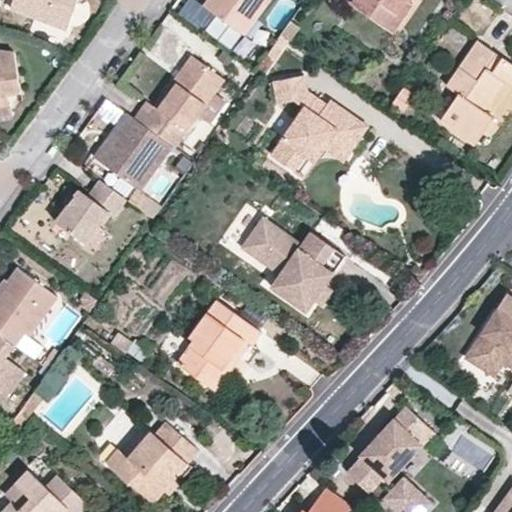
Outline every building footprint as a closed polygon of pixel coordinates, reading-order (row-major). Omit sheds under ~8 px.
[(13,0),(11,6),(65,29),(77,0),(13,0)] [(210,0),(206,7),(236,29),(246,15),(257,22),(271,0),(210,0)] [(355,0),(354,3),(375,17),(385,3),(397,12),(405,0),(355,0)] [(385,3),(375,17),(395,32),(416,3),(411,0),(405,0),(397,12),(385,3)] [(236,29),(247,36),(257,22),(246,15),(236,29)] [(495,116),(486,110),(506,80),(511,84),(511,61),(505,56),(499,65),(493,61),(498,52),(479,40),(449,85),(460,92),(442,119),(476,143),(495,116)] [(0,107),(10,105),(9,94),(20,92),(13,54),(0,51),(0,107)] [(505,56),(498,52),(493,61),(499,65),(505,56)] [(138,121),(175,148),(224,78),(191,54),(154,108),(149,104),(138,121)] [(330,104),(325,111),(316,105),(320,97),(312,92),(308,74),(277,81),(282,102),(295,100),(304,106),(273,155),(296,170),(306,156),(307,155),(314,144),(329,154),(340,138),(354,147),(370,124),(334,99),(330,104)] [(392,100),(403,108),(414,93),(403,85),(392,100)] [(325,111),(330,104),(320,97),(316,105),(325,111)] [(144,193),(175,148),(138,121),(127,115),(109,141),(115,145),(102,164),(128,182),(144,193)] [(354,147),(340,138),(329,154),(343,164),(354,147)] [(115,145),(109,141),(96,161),(102,164),(115,145)] [(321,165),(329,154),(314,144),(307,155),(321,165)] [(194,161),(185,155),(176,169),(185,175),(194,161)] [(101,180),(90,197),(81,191),(56,223),(86,245),(100,226),(109,212),(117,217),(129,200),(128,199),(101,180)] [(345,254),(310,229),(302,241),(263,214),(243,243),(281,270),(274,282),(308,306),(317,293),(327,279),(345,254)] [(86,245),(92,250),(106,231),(100,226),(86,245)] [(0,334),(15,345),(25,333),(31,336),(57,298),(19,271),(0,296),(0,334)] [(335,284),(327,279),(317,293),(325,299),(335,284)] [(511,292),(509,290),(500,304),(470,350),(499,369),(506,360),(511,363),(511,292)] [(179,363),(210,386),(244,338),(251,344),(254,345),(263,331),(220,300),(193,335),(197,338),(179,363)] [(0,398),(6,402),(26,372),(7,359),(15,345),(0,334),(0,398)] [(251,344),(244,338),(210,386),(218,391),(251,344)] [(495,374),(499,369),(470,350),(466,355),(495,374)] [(421,416),(409,405),(362,454),(367,459),(359,467),(354,462),(330,487),(352,503),(374,481),(382,473),(390,482),(425,445),(409,429),(421,416)] [(425,445),(437,432),(421,416),(409,429),(425,445)] [(200,448),(168,421),(157,434),(148,426),(125,452),(120,448),(108,463),(154,501),(165,488),(188,461),(200,448)] [(193,466),(188,461),(165,488),(172,493),(185,479),(182,477),(193,466)] [(3,511),(81,511),(90,504),(60,475),(48,486),(31,470),(7,494),(15,502),(3,511)] [(396,488),(390,482),(382,473),(374,481),(389,496),(396,488)] [(420,511),(429,503),(405,479),(396,488),(389,496),(386,499),(398,511),(420,511)] [(348,511),(354,504),(352,503),(330,487),(328,486),(309,511),(306,508),(303,511),(348,511)] [(511,511),(511,487),(506,496),(510,499),(501,511),(497,511),(496,510),(494,511),(511,511)] [(496,510),(497,511),(501,511),(510,499),(506,496),(496,510)]
